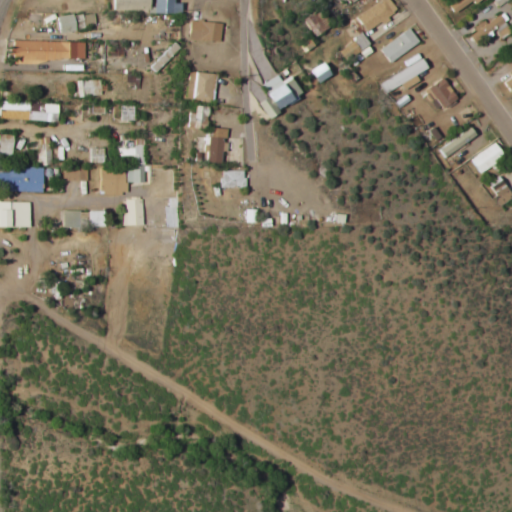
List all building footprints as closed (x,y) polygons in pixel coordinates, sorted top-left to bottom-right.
[(145,11),(145,0),(108,0),(109,11),(145,11)] [(177,15),(178,3),(170,3),(170,0),(151,0),(151,14),(177,15)] [(364,33),(395,12),(386,0),(381,0),(354,18),(364,33)] [(490,0),(496,8),(507,1),(506,0),(490,0)] [(313,37),(329,27),(318,9),(302,19),(313,37)] [(56,35),(74,32),(74,30),(94,26),(91,12),(53,19),(56,35)] [(487,37),(494,32),(500,39),(509,32),(497,16),(478,30),(480,32),(482,30),(487,37)] [(186,41),(218,42),(218,23),(187,22),(186,41)] [(388,63),(416,43),(406,29),(378,50),(388,63)] [(83,61),(83,42),(9,41),(9,60),(83,61)] [(424,69),(415,54),(402,63),(405,68),(379,84),(384,94),(399,85),(402,90),(415,82),(411,76),(424,69)] [(265,79),(273,77),(268,63),(260,65),(265,79)] [(329,75),(320,63),(308,72),(317,84),(329,75)] [(511,70),(498,79),(507,92),(511,88),(511,70)] [(209,74),(184,73),(183,100),(208,101),(209,74)] [(262,117),(299,96),(287,76),(277,82),(274,76),(259,85),(266,96),(254,103),(262,117)] [(425,89),(441,110),(455,99),(439,78),(425,89)] [(98,81),(75,81),(75,97),(99,96),(98,81)] [(0,119),(54,122),(55,104),(0,102),(0,119)] [(201,130),(203,108),(190,106),(189,115),(184,114),(183,128),(201,130)] [(118,120),(131,120),(131,107),(118,107),(118,120)] [(473,136),(467,128),(438,151),(445,159),(473,136)] [(220,130),(203,129),(202,164),(216,165),(216,153),(221,154),(221,144),(220,144),(220,130)] [(0,157),(9,157),(10,136),(0,135),(0,157)] [(143,183),(143,136),(133,136),(133,149),(113,149),(113,156),(130,156),(130,165),(125,165),(125,183),(143,183)] [(27,150),(37,150),(37,166),(49,166),(48,137),(26,138),(27,150)] [(501,158),(491,143),(467,160),(478,174),(501,158)] [(89,163),(101,163),(102,149),(90,149),(89,163)] [(0,191),(40,193),(41,168),(7,167),(7,173),(0,173),(0,191)] [(86,182),(86,167),(63,167),(62,181),(86,182)] [(238,172),(214,172),(214,189),(238,188),(238,172)] [(499,205),(511,199),(500,176),(487,183),(499,205)] [(176,228),(176,198),(167,198),(167,207),(162,207),(163,228),(176,228)] [(140,200),(121,200),(122,227),(140,226),(140,200)] [(27,203),(0,202),(0,227),(27,228),(27,203)] [(60,227),(100,228),(100,212),(61,211),(60,227)] [(251,211),(239,211),(239,224),(250,224),(251,211)]
